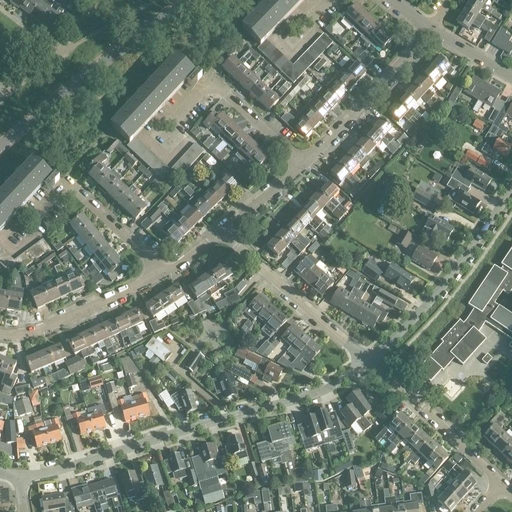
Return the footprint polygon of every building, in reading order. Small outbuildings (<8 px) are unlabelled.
[(26,0),(11,0),(10,1),(11,2),(10,4),(15,8),(17,6),(20,9),(26,0)] [(26,0),(20,9),(30,16),(40,2),(42,0),(26,0)] [(252,39),(260,47),(263,45),(261,43),(301,0),(271,0),(242,30),(251,38),(250,38),(251,40),(252,39)] [(483,11),(490,15),(499,21),(501,17),(492,11),(485,7),(489,1),(488,0),(472,0),(470,3),(483,11)] [(488,0),(489,1),(509,13),(511,9),(499,1),(499,0),(488,0)] [(46,7),(40,2),(30,16),(39,24),(50,10),(52,7),(48,4),(46,7)] [(464,13),(475,20),(496,33),(498,30),(485,21),(486,20),(478,15),(481,11),(482,11),(483,11),(470,3),(464,13)] [(365,15),(356,7),(342,21),(351,30),(353,28),(356,25),(365,15)] [(39,24),(41,25),(39,27),(44,30),(45,28),(49,31),(60,17),(59,17),(63,12),(59,9),(56,14),(50,10),(39,24)] [(464,13),(457,24),(468,31),(472,25),(479,30),(480,29),(488,34),(484,40),(489,44),(496,33),(475,20),(464,13)] [(368,31),(374,24),(368,17),(365,15),(356,25),(353,28),(362,37),(365,34),(368,31)] [(383,32),(374,24),(368,31),(365,34),(362,37),(360,39),(365,44),(363,46),(367,50),(371,46),(370,46),(374,42),(383,32)] [(492,45),(497,48),(503,40),(505,36),(505,35),(507,33),(501,29),(492,45)] [(347,43),(351,39),(341,30),(338,34),(347,43)] [(370,46),(371,46),(374,49),(377,46),(383,51),(393,41),(383,32),(374,42),(370,46)] [(328,48),(333,44),(324,35),(320,39),(328,48)] [(334,40),(339,44),(342,40),(338,36),(334,40)] [(511,51),(511,45),(508,43),(511,39),(505,36),(503,40),(497,48),(510,56),(511,51)] [(320,39),(315,44),(324,53),(328,48),(320,39)] [(347,44),(342,40),(339,44),(343,48),(347,44)] [(257,50),(262,55),(271,45),(266,41),(263,45),(260,47),(257,50)] [(319,57),(324,53),(315,44),(310,49),(319,57)] [(262,55),(266,59),(275,49),(271,45),(262,55)] [(331,50),(335,54),(338,51),(339,49),(335,46),(331,50)] [(247,53),(237,64),(242,68),(251,57),(255,54),(250,49),(247,53)] [(266,59),(271,63),(280,54),(275,49),(266,59)] [(310,49),(306,53),(315,61),(319,57),(310,49)] [(311,66),(315,61),(306,53),(302,58),(311,66)] [(356,53),(352,56),(357,61),(360,57),(356,53)] [(364,53),(360,57),(357,61),(366,69),(373,61),(364,53)] [(260,58),(255,54),(251,57),(256,62),(260,58)] [(271,63),(276,68),(284,58),(280,54),(271,63)] [(443,57),(441,59),(440,58),(439,59),(438,58),(433,63),(434,64),(431,68),(443,79),(448,84),(453,87),(456,81),(450,78),(451,76),(455,72),(450,68),(446,64),(448,62),(443,57)] [(121,137),(129,145),(131,142),(129,141),(185,80),(193,87),(202,78),(198,74),(196,77),(175,58),(111,128),(119,136),(120,138),(121,137)] [(276,68),(280,72),(289,63),(284,58),(276,68)] [(302,58),(297,62),(306,71),(311,66),(302,58)] [(223,69),(232,78),(242,68),(237,64),(232,59),(223,69)] [(322,68),(326,63),(322,60),(318,64),(322,68)] [(341,69),(346,74),(347,73),(357,83),(366,74),(355,65),(350,60),(341,69)] [(133,62),(125,71),(134,80),(142,70),(133,62)] [(293,84),(306,71),(297,62),(293,67),(293,84)] [(293,67),(289,63),(280,72),(293,84),(293,67)] [(318,73),(322,68),(318,64),(314,69),(318,73)] [(264,70),(269,74),(273,71),(268,66),(264,70)] [(232,78),(241,87),(244,83),(251,76),(242,68),(232,78)] [(443,79),(431,68),(428,71),(427,70),(425,70),(420,75),(433,87),(435,89),(443,79)] [(269,74),(274,79),(277,75),(273,71),(269,74)] [(347,73),(346,74),(338,83),(348,93),(357,83),(347,73)] [(428,91),(433,87),(420,75),(416,80),(416,81),(417,83),(414,86),(430,101),(434,97),(428,91)] [(241,87),(250,95),(260,85),(251,76),(244,83),(241,87)] [(306,78),(301,82),(305,86),(309,81),(306,78)] [(487,86),(474,78),(465,93),(478,101),(479,99),(487,86)] [(340,102),(348,93),(338,83),(334,79),(326,88),(329,92),(340,102)] [(301,91),(305,86),(301,82),(297,87),(301,91)] [(291,88),(286,84),(283,88),(288,92),(291,88)] [(250,95),(259,103),(269,93),(260,85),(250,95)] [(430,101),(414,86),(406,95),(416,105),(421,100),(430,109),(433,112),(438,108),(434,104),(430,101)] [(449,101),(454,104),(463,89),(458,86),(449,101)] [(478,101),(491,109),(500,94),(498,92),(498,90),(494,88),(492,89),(487,86),(479,99),(478,101)] [(315,96),(316,96),(321,101),(332,111),(340,102),(329,92),(326,88),(324,87),(315,96)] [(278,102),(269,93),(259,103),(269,112),(278,102)] [(416,105),(406,95),(397,104),(408,114),(412,109),(416,105)] [(288,104),(292,100),(289,96),(284,101),(288,104)] [(323,120),(332,111),(321,101),(316,96),(307,105),(308,106),(312,110),(323,120)] [(412,118),(408,114),(397,104),(388,113),(399,123),(404,118),(408,123),(412,118)] [(500,113),(494,124),(492,127),(498,130),(505,134),(505,135),(506,136),(509,131),(500,126),(505,117),(506,117),(507,115),(511,118),(511,105),(511,108),(506,104),(500,113)] [(315,129),(323,120),(312,110),(308,106),(300,115),(315,129)] [(421,118),(412,109),(408,114),(412,118),(417,123),(421,126),(425,121),(421,118)] [(495,110),(488,121),(494,124),(500,113),(495,110)] [(288,116),(286,116),(285,117),(284,117),(281,121),(294,133),(297,130),(306,138),(315,129),(300,115),(294,121),(290,117),(289,116),(288,116)] [(214,116),(204,126),(209,131),(213,127),(221,135),(231,125),(222,116),(218,120),(214,116)] [(421,126),(417,123),(412,118),(408,123),(413,127),(416,131),(421,126)] [(382,120),(373,129),(397,152),(401,147),(397,144),(387,135),(392,130),(382,120)] [(240,133),(231,125),(221,135),(218,138),(228,147),(231,144),(232,143),(240,133)] [(187,126),(183,130),(191,138),(195,135),(187,126)] [(488,143),(483,151),(483,154),(494,160),(496,160),(499,155),(506,159),(511,148),(511,147),(501,141),(505,135),(505,134),(498,130),(492,127),(484,141),(488,143)] [(373,129),(368,135),(365,138),(375,148),(380,144),(389,153),(392,156),(397,152),(373,129)] [(249,142),(240,133),(232,143),(231,144),(228,147),(232,151),(235,148),(240,152),(246,145),(249,142)] [(215,142),(210,138),(202,146),(207,151),(215,142)] [(367,157),(375,148),(365,138),(356,148),(367,157)] [(126,148),(131,152),(139,143),(135,139),(131,142),(129,145),(126,148)] [(114,142),(105,151),(110,155),(119,146),(114,142)] [(246,163),(249,161),(255,153),(258,150),(249,142),(246,145),(240,152),(235,157),(244,165),(246,163)] [(143,147),(139,143),(131,152),(135,156),(143,147)] [(204,153),(195,145),(191,149),(200,157),(204,153)] [(135,156),(140,160),(148,151),(143,147),(135,156)] [(367,157),(356,148),(348,157),(358,166),(362,170),(370,161),(367,157)] [(191,149),(187,154),(196,162),(200,157),(191,149)] [(251,165),(252,164),(258,169),(268,159),(258,150),(255,153),(249,161),(246,163),(248,166),(251,165)] [(144,164),(152,155),(148,151),(140,160),(144,164)] [(220,155),(215,151),(211,154),(216,159),(220,155)] [(477,164),(487,171),(491,164),(480,158),(480,159),(468,151),(465,156),(477,164)] [(187,154),(183,158),(192,166),(196,162),(187,154)] [(133,167),(137,163),(128,155),(124,159),(133,167)] [(144,164),(149,168),(157,159),(152,155),(144,164)] [(216,159),(221,163),(224,160),(220,155),(216,159)] [(94,183),(98,186),(109,175),(101,167),(106,161),(101,156),(87,170),(88,171),(89,171),(92,174),(89,178),(90,179),(88,180),(93,184),(94,183)] [(207,156),(202,161),(206,164),(208,165),(210,166),(213,166),(215,165),(217,163),(211,158),(210,159),(207,156)] [(339,166),(350,176),(358,166),(348,157),(339,166)] [(188,171),(192,166),(183,158),(178,162),(188,171)] [(153,172),(161,163),(157,159),(149,168),(153,172)] [(0,229),(43,184),(50,191),(59,181),(55,178),(53,180),(33,161),(0,196),(0,229)] [(178,162),(174,167),(183,175),(188,171),(178,162)] [(381,162),(376,166),(380,170),(384,165),(381,162)] [(125,176),(128,171),(119,163),(115,168),(125,176)] [(153,172),(157,176),(166,168),(161,163),(153,172)] [(339,166),(330,175),(341,185),(346,180),(350,176),(339,166)] [(376,174),(380,170),(376,166),(372,171),(376,174)] [(147,172),(141,167),(137,171),(143,176),(147,172)] [(174,167),(170,171),(176,176),(179,180),(183,175),(174,167)] [(162,180),(170,172),(166,168),(157,176),(159,178),(162,180)] [(195,176),(199,172),(195,168),(191,173),(195,176)] [(472,185),(484,193),(491,182),(472,170),(467,178),(464,177),(466,174),(457,169),(451,179),(451,180),(470,191),(468,190),(472,185)] [(102,190),(101,192),(105,196),(107,195),(118,184),(122,180),(113,171),(109,175),(98,186),(102,190)] [(170,171),(170,172),(162,180),(164,183),(167,185),(176,176),(170,171)] [(220,176),(224,179),(219,184),(229,194),(238,186),(228,176),(229,175),(225,171),(220,176)] [(143,176),(149,181),(152,177),(147,172),(143,176)] [(234,176),(238,180),(242,177),(237,172),(234,176)] [(191,173),(187,178),(190,181),(195,176),(191,173)] [(363,188),(359,184),(350,176),(346,180),(355,189),(359,193),(363,188)] [(164,183),(162,180),(159,178),(152,185),(158,190),(164,183)] [(363,188),(367,183),(364,180),(359,184),(363,188)] [(454,203),(472,215),(479,204),(467,196),(470,191),(451,180),(446,188),(459,195),(454,203)] [(128,193),(118,184),(107,195),(117,204),(128,193)] [(220,203),(229,194),(219,184),(210,193),(220,203)] [(331,189),(327,185),(318,194),(329,204),(343,217),(353,207),(348,203),(343,208),(333,199),(338,194),(337,194),(340,191),(334,186),(331,189)] [(178,187),(174,191),(176,193),(177,195),(182,190),(178,187)] [(173,200),(177,195),(176,193),(174,191),(169,196),(173,200)] [(117,204),(126,213),(137,201),(128,193),(117,204)] [(210,193),(201,202),(211,212),(220,203),(210,193)] [(325,208),(332,214),(331,215),(339,222),(343,217),(329,204),(318,194),(310,203),(320,213),(325,208)] [(211,212),(201,202),(196,196),(191,200),(197,206),(192,210),(202,220),(211,212)] [(126,213),(135,221),(146,210),(137,201),(126,213)] [(310,203),(301,212),(312,222),(316,217),(320,213),(310,203)] [(164,216),(168,211),(161,205),(157,210),(161,213),(164,216)] [(161,214),(157,210),(148,219),(152,223),(161,214)] [(192,210),(183,219),(193,229),(202,220),(192,210)] [(312,222),(301,212),(293,221),(303,231),(308,226),(312,222)] [(422,235),(435,243),(438,238),(447,242),(454,230),(437,220),(437,221),(432,218),(432,217),(427,213),(422,220),(428,224),(422,235)] [(70,227),(78,237),(90,227),(82,217),(70,227)] [(312,222),(319,228),(322,232),(328,237),(332,232),(323,224),(316,217),(312,222)] [(184,238),(193,229),(183,219),(174,227),(184,238)] [(306,250),(310,245),(299,235),(303,231),(293,221),(284,230),(306,250)] [(318,236),(322,232),(319,228),(312,222),(308,226),(315,232),(314,233),(318,236)] [(78,237),(86,247),(98,237),(90,227),(78,237)] [(174,227),(165,236),(175,246),(184,238),(174,227)] [(17,228),(11,235),(21,243),(26,237),(17,228)] [(276,239),(286,249),(291,245),(301,255),(306,250),(284,230),(276,239)] [(413,238),(402,232),(395,244),(406,251),(413,238)] [(106,247),(98,237),(86,247),(94,257),(100,252),(106,247)] [(276,239),(267,249),(278,258),(286,249),(276,239)] [(43,241),(38,244),(45,254),(50,251),(43,241)] [(312,256),(320,246),(316,243),(307,252),(312,256)] [(41,258),(45,254),(38,244),(33,248),(41,258)] [(60,244),(54,249),(57,253),(63,249),(60,244)] [(81,258),(85,255),(77,244),(73,246),(81,258)] [(96,271),(102,267),(103,266),(114,257),(106,247),(100,252),(94,257),(98,262),(92,266),(96,271)] [(36,261),(41,258),(33,248),(29,251),(36,261)] [(73,257),(77,254),(73,248),(68,251),(73,257)] [(429,272),(437,259),(419,248),(411,261),(429,272)] [(511,316),(494,305),(502,292),(508,296),(511,291),(511,250),(501,266),(503,268),(500,272),(494,268),(468,307),(474,310),(466,322),(463,325),(459,321),(441,342),(443,344),(418,372),(430,383),(442,371),(443,372),(455,359),(463,366),(486,341),(478,334),(485,323),(511,341),(511,343),(509,348),(511,349),(511,316)] [(31,265),(36,261),(29,251),(24,255),(31,265)] [(57,257),(60,260),(67,255),(64,252),(57,257)] [(291,253),(286,258),(289,261),(293,264),(297,259),(293,256),(291,253)] [(0,265),(2,267),(10,259),(6,254),(0,260),(0,265)] [(42,262),(45,265),(56,257),(53,254),(49,257),(42,262)] [(77,263),(82,260),(77,254),(73,257),(77,263)] [(26,268),(31,265),(24,255),(19,258),(26,268)] [(294,273),(304,281),(315,268),(319,264),(310,256),(306,260),(294,273)] [(122,275),(118,270),(122,267),(114,257),(103,266),(102,267),(96,271),(99,274),(105,270),(110,276),(107,278),(112,284),(122,275)] [(21,272),(26,268),(19,258),(14,262),(21,272)] [(8,273),(13,273),(14,262),(10,259),(2,267),(8,273)] [(396,278),(401,271),(392,265),(387,272),(370,260),(361,273),(376,283),(382,275),(389,280),(393,275),(396,278)] [(38,270),(45,265),(42,262),(35,266),(38,270)] [(72,295),(65,279),(59,266),(54,268),(60,282),(54,285),(61,300),(71,295),(72,295)] [(226,288),(222,283),(233,276),(228,270),(223,273),(220,268),(209,275),(221,292),(226,288)] [(324,276),(315,268),(304,281),(313,289),(324,276)] [(35,273),(32,269),(25,274),(28,278),(35,273)] [(90,276),(86,270),(81,273),(86,279),(90,276)] [(414,280),(401,271),(396,278),(393,275),(389,280),(393,283),(406,292),(414,280)] [(93,283),(95,282),(93,279),(97,276),(95,272),(90,276),(86,279),(96,292),(98,290),(93,283)] [(72,295),(84,289),(77,274),(65,279),(72,295)] [(207,294),(210,299),(221,292),(209,275),(199,282),(207,294)] [(334,284),(324,276),(313,289),(322,297),(334,284)] [(353,280),(349,288),(353,290),(358,283),(353,280)] [(197,301),(207,294),(199,282),(189,289),(197,301)] [(362,285),(358,283),(353,290),(358,293),(362,285)] [(49,305),(61,300),(54,285),(43,290),(42,290),(49,305)] [(176,287),(166,294),(174,306),(184,299),(176,287)] [(380,291),(374,288),(371,293),(377,296),(380,291)] [(350,295),(339,289),(330,304),(341,311),(350,295)] [(37,311),(49,305),(42,290),(43,290),(30,295),(37,311)] [(227,301),(239,296),(235,291),(224,296),(227,301)] [(393,309),(398,301),(380,291),(377,296),(376,299),(393,309)] [(10,296),(0,293),(0,310),(7,312),(8,305),(10,296)] [(156,301),(164,313),(174,306),(166,294),(156,301)] [(341,311),(352,317),(361,301),(350,295),(341,311)] [(7,312),(20,314),(23,298),(10,296),(8,305),(7,312)] [(254,322),(257,318),(269,305),(268,304),(269,302),(264,298),(263,299),(259,297),(248,310),(244,314),(254,322)] [(156,301),(145,308),(153,320),(164,313),(156,301)] [(194,305),(198,311),(200,315),(206,312),(204,308),(199,301),(194,305)] [(219,311),(229,307),(225,301),(215,306),(219,311)] [(361,301),(352,317),(362,323),(368,314),(373,304),(371,307),(361,301)] [(198,311),(194,305),(192,302),(187,306),(192,313),(194,318),(200,315),(198,311)] [(367,327),(368,327),(368,326),(372,329),(375,324),(379,326),(382,321),(384,322),(389,313),(373,304),(368,314),(362,323),(363,323),(362,324),(362,326),(366,328),(367,327)] [(278,313),(269,305),(257,318),(266,326),(278,313)] [(142,340),(136,327),(142,325),(136,312),(125,317),(131,330),(135,338),(137,343),(142,340)] [(278,313),(266,326),(261,332),(270,340),(275,334),(276,334),(287,321),(278,313)] [(131,345),(137,343),(135,338),(131,330),(125,317),(114,322),(120,335),(125,332),(129,341),(131,345)] [(163,325),(158,327),(155,321),(149,324),(154,335),(165,329),(163,325)] [(114,322),(102,328),(111,346),(116,343),(113,338),(120,335),(114,322)] [(303,335),(294,326),(282,340),(291,348),(303,335)] [(112,348),(111,346),(102,328),(91,333),(97,345),(103,343),(107,351),(106,351),(109,356),(114,353),(112,348)] [(91,333),(80,338),(89,358),(94,356),(91,348),(97,345),(91,333)] [(312,343),(303,335),(291,348),(300,356),(312,343)] [(84,360),(89,358),(80,338),(69,343),(75,356),(81,353),(84,360)] [(172,355),(153,339),(145,349),(164,365),(172,355)] [(256,354),(261,357),(270,346),(266,342),(256,354)] [(312,343),(300,356),(291,366),(290,367),(294,369),(302,373),(306,368),(300,363),(304,359),(310,364),(321,351),(312,343)] [(270,346),(261,357),(267,359),(275,350),(270,346)] [(54,365),(66,360),(60,347),(49,352),(54,365)] [(137,359),(136,358),(135,355),(144,350),(142,347),(130,353),(134,361),(137,359)] [(262,360),(261,361),(249,354),(239,349),(236,356),(246,360),(246,361),(258,367),(255,373),(264,377),(265,377),(262,381),(269,384),(272,379),(277,382),(282,372),(277,369),(277,368),(270,365),(270,364),(262,360)] [(43,370),(54,365),(49,352),(37,357),(43,370)] [(196,353),(185,369),(192,374),(199,364),(200,364),(204,359),(196,353)] [(492,360),(487,356),(482,362),(486,366),(492,360)] [(37,357),(26,361),(31,374),(43,370),(37,357)] [(78,358),(72,361),(78,373),(84,370),(78,358)] [(282,367),(287,362),(282,358),(276,364),(282,367)] [(16,365),(5,360),(0,371),(0,373),(5,376),(1,385),(13,390),(17,379),(12,376),(16,365)] [(71,376),(78,373),(72,361),(65,364),(71,376)] [(103,374),(112,371),(110,364),(100,367),(103,374)] [(164,375),(174,384),(179,379),(168,370),(164,375)] [(237,376),(254,386),(258,379),(240,370),(237,376)] [(58,373),(60,378),(61,381),(71,376),(70,374),(66,375),(64,371),(58,373)] [(60,378),(58,373),(51,377),(54,384),(61,381),(60,378)] [(132,376),(125,378),(129,390),(136,388),(132,376)] [(212,381),(217,396),(223,394),(224,394),(226,400),(227,399),(229,400),(231,399),(231,398),(237,396),(234,388),(235,387),(233,381),(231,382),(229,376),(219,380),(219,379),(212,381)] [(46,385),(44,379),(37,381),(36,378),(30,380),(34,390),(46,385)] [(91,390),(103,386),(100,379),(89,382),(91,390)] [(81,380),(72,383),(74,390),(84,388),(81,380)] [(105,386),(108,396),(117,393),(114,383),(105,386)] [(15,390),(17,397),(29,394),(27,386),(15,390)] [(186,414),(197,411),(191,392),(187,393),(184,389),(170,398),(178,411),(184,409),(186,414)] [(28,394),(31,403),(38,401),(35,392),(28,394)] [(373,411),(358,392),(347,400),(352,406),(361,419),(364,417),(373,411)] [(133,405),(137,419),(150,416),(146,404),(148,403),(146,395),(139,397),(140,403),(133,405)] [(161,395),(157,398),(161,403),(165,401),(161,395)] [(15,404),(19,418),(33,414),(29,400),(15,404)] [(125,423),(137,419),(133,405),(125,407),(124,401),(116,403),(119,412),(121,411),(125,423)] [(363,434),(367,431),(372,427),(364,417),(361,419),(352,406),(341,414),(346,420),(344,422),(349,429),(356,424),(363,434)] [(373,411),(383,424),(390,418),(380,406),(373,411)] [(104,416),(102,407),(95,410),(97,416),(89,418),(93,432),(106,429),(102,417),(104,416)] [(327,432),(330,439),(334,438),(335,440),(343,438),(338,423),(330,425),(326,412),(325,412),(324,411),(320,412),(320,414),(314,415),(315,417),(321,434),(322,436),(321,434),(327,432)] [(495,427),(484,440),(493,448),(505,436),(499,431),(509,420),(500,413),(491,423),(495,427)] [(81,436),(93,432),(89,418),(81,420),(79,414),(72,416),(75,425),(77,424),(81,436)] [(395,433),(387,441),(392,445),(410,425),(401,415),(393,423),(389,428),(390,428),(395,433)] [(313,450),(313,447),(317,445),(315,438),(322,436),(321,434),(315,417),(310,419),(309,418),(305,419),(305,420),(304,421),(308,434),(301,437),(306,452),(313,450)] [(382,427),(372,438),(378,443),(388,433),(387,432),(390,428),(389,428),(393,423),(389,420),(383,428),(382,427)] [(60,429),(58,421),(51,423),(53,429),(45,431),(49,445),(61,442),(58,430),(60,429)] [(6,439),(15,438),(14,422),(5,423),(6,439)] [(295,471),(292,462),(288,448),(295,446),(293,439),(291,440),(287,424),(277,427),(287,464),(290,472),(293,485),(305,484),(301,469),(295,471)] [(37,449),(49,445),(45,431),(43,425),(28,429),(31,438),(33,437),(37,449)] [(403,440),(408,445),(420,433),(410,425),(392,445),(396,449),(403,440)] [(279,453),(282,465),(287,464),(277,427),(267,430),(269,437),(268,438),(265,442),(266,444),(256,446),(261,464),(278,459),(276,453),(279,453)] [(408,465),(410,462),(429,442),(420,433),(408,445),(414,450),(404,461),(408,465)] [(505,436),(493,448),(503,457),(511,446),(511,438),(510,441),(505,436)] [(232,456),(233,456),(235,463),(248,459),(246,452),(244,445),(242,445),(240,437),(234,439),(233,438),(231,439),(230,440),(229,441),(231,447),(230,447),(232,456)] [(344,440),(346,447),(352,445),(350,438),(344,440)] [(422,458),(427,463),(439,450),(429,442),(410,462),(414,466),(422,458)] [(206,448),(205,447),(203,448),(202,449),(199,450),(201,457),(191,460),(206,506),(224,500),(217,478),(226,475),(221,459),(217,460),(215,454),(214,455),(211,446),(206,448)] [(511,446),(503,457),(511,465),(511,446)] [(427,463),(433,467),(425,476),(429,479),(448,459),(439,450),(427,463)] [(168,461),(164,463),(168,475),(172,474),(174,478),(180,476),(182,480),(188,478),(183,462),(181,463),(179,456),(168,460),(168,461)] [(253,479),(258,477),(254,464),(248,466),(253,479)] [(342,472),(338,464),(332,467),(336,475),(342,472)] [(360,466),(353,468),(357,480),(364,478),(360,466)] [(456,466),(452,470),(460,478),(455,483),(467,494),(476,485),(456,466)] [(143,471),(149,490),(163,486),(157,467),(143,471)] [(257,469),(261,485),(262,485),(262,487),(270,487),(269,483),(270,482),(265,467),(257,469)] [(187,474),(192,488),(198,486),(194,472),(187,474)] [(356,487),(354,472),(345,473),(347,489),(356,487)] [(136,498),(138,502),(148,499),(143,484),(138,485),(134,474),(121,478),(128,500),(136,498)] [(113,480),(100,484),(106,501),(118,498),(113,480)] [(459,504),(467,494),(455,483),(450,488),(442,481),(438,485),(459,504)] [(425,488),(427,499),(433,498),(430,483),(425,488)] [(102,511),(100,503),(106,501),(100,484),(89,488),(94,505),(95,511),(102,511)] [(448,511),(451,511),(459,504),(438,485),(435,489),(443,497),(438,502),(448,511)] [(77,493),(73,495),(78,511),(82,510),(81,508),(94,505),(89,488),(87,488),(87,486),(80,488),(80,490),(76,491),(77,493)] [(172,511),(175,511),(169,492),(163,494),(168,511),(172,511)] [(254,499),(255,506),(261,505),(260,492),(253,493),(245,496),(246,500),(254,499)] [(411,507),(405,508),(405,511),(417,511),(417,506),(422,505),(421,494),(409,496),(411,507)] [(65,511),(71,511),(70,505),(65,506),(63,495),(42,499),(44,511),(45,511),(65,509),(65,511)] [(391,511),(405,511),(405,508),(396,509),(395,498),(390,499),(391,510),(391,511)] [(391,511),(391,510),(390,499),(384,500),(386,510),(378,511),(391,511)] [(364,502),(366,511),(378,511),(373,511),(371,511),(370,501),(364,502)]
